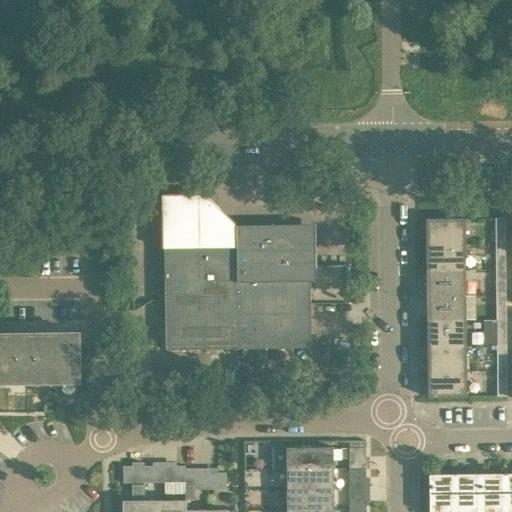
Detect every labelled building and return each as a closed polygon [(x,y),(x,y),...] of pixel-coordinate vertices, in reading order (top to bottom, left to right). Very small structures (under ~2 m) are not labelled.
[(164,248),(233,247),(233,214),(204,184),(162,185),(164,248)] [(426,220),(426,245),(465,245),(464,219),(426,220)] [(495,219),(495,245),(504,245),(504,219),(495,219)] [(241,349),(311,348),(310,305),(310,263),(309,231),(251,232),(242,232),(242,247),(233,247),(164,248),(164,299),(165,351),(241,349)] [(465,245),(426,245),(427,271),(465,270),(465,245)] [(505,270),(504,245),(495,245),(496,270),(505,270)] [(465,270),(427,271),(427,296),(465,296),(465,270)] [(506,295),(505,270),(496,270),(497,295),(506,295)] [(506,311),(506,295),(497,295),(497,311),(497,320),(506,320),(506,311)] [(465,296),(427,296),(427,321),(465,321),(465,296)] [(506,345),(506,320),(497,320),(497,345),(506,345)] [(465,321),(427,321),(428,346),(466,346),(465,321)] [(0,384),(81,384),(80,335),(0,335),(0,384)] [(506,370),(506,345),(497,345),(497,370),(506,370)] [(466,346),(428,346),(428,371),(466,371),(466,346)] [(497,370),(497,397),(506,396),(506,370),(497,370)] [(466,397),(466,371),(428,371),(428,397),(466,397)] [(285,447),(286,469),(333,468),(333,446),(285,447)] [(348,447),(348,456),(365,456),(364,447),(348,447)] [(185,483),(185,470),(185,467),(176,467),(176,483),(184,483),(185,483)] [(123,468),(124,484),(132,484),(132,468),(123,468)] [(153,468),(144,468),(144,484),(153,484),(153,468)] [(333,468),(286,469),(286,489),(333,488),(333,468)] [(348,468),(348,477),(364,477),(364,468),(348,468)] [(185,483),(184,483),(184,486),(184,490),(194,490),(194,486),(194,470),(193,470),(186,470),(185,470),(185,483)] [(511,511),(511,473),(504,474),(503,511),(511,511)] [(218,491),(227,491),(227,474),(218,474),(218,491)] [(429,511),(454,511),(454,474),(429,475),(429,511)] [(478,511),(479,474),(454,474),(454,511),(478,511)] [(503,511),(504,474),(479,474),(478,511),(503,511)] [(144,511),(144,502),(144,484),(132,484),(133,502),(123,502),(123,511),(144,511)] [(333,488),(286,489),(286,509),(333,508),(333,488)] [(194,490),(184,490),(184,501),(186,501),(194,501),(194,490)] [(348,500),(348,508),(364,508),(364,500),(348,500)] [(164,511),(164,501),(144,502),(144,511),(164,511)] [(186,501),(184,501),(164,501),(164,511),(185,511),(187,511),(186,501)]
